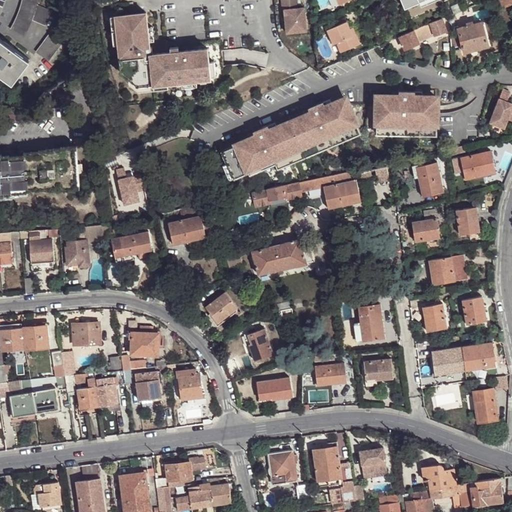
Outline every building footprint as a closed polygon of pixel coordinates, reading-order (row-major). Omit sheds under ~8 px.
[(22,0),(19,13),(16,22),(12,30),(26,37),(30,29),(34,20),(46,26),(53,12),(38,5),(39,1),(38,0),(22,0)] [(298,0),(283,0),(284,9),(286,8),(288,32),(308,29),(306,6),(299,7),(298,0)] [(147,12),(116,16),(119,45),(122,73),(130,79),(136,78),(136,81),(142,86),(155,84),(155,85),(169,83),(183,82),(198,80),(212,78),(212,76),(210,61),(209,47),(180,50),(172,51),(154,53),(153,47),(151,47),(150,41),(149,27),(147,12)] [(414,29),(400,35),(405,48),(419,42),(419,41),(429,37),(435,34),(436,34),(447,29),(442,18),(430,23),(414,29)] [(357,34),(354,27),(351,20),(332,28),(337,42),(341,41),(345,50),(365,42),(361,33),(357,34)] [(489,45),(482,21),(473,23),(473,21),(467,23),(468,25),(458,28),(465,51),(489,45)] [(51,35),(38,52),(51,61),(63,44),(51,35)] [(31,61),(5,41),(0,47),(0,74),(14,84),(31,61)] [(136,78),(130,79),(130,84),(140,92),(170,88),(169,83),(155,85),(155,84),(142,86),(136,81),(136,78)] [(511,90),(503,87),(491,121),(506,126),(509,117),(511,118),(511,101),(508,99),(511,90)] [(378,95),(377,128),(437,128),(437,95),(415,95),(415,91),(399,91),(399,95),(378,95)] [(269,126),(254,133),(256,137),(224,151),(236,179),(250,173),(250,175),(276,164),(359,128),(346,98),(332,104),(326,107),(324,102),(309,109),(311,113),(278,128),(271,131),(269,126)] [(359,128),(276,164),(278,168),(361,132),(359,128)] [(465,145),(454,148),(456,154),(467,151),(465,145)] [(0,153),(0,195),(81,188),(78,146),(0,153)] [(492,157),(490,150),(462,157),(467,178),(477,175),(477,173),(497,168),(494,157),(492,157)] [(231,181),(236,179),(224,151),(222,152),(227,164),(224,165),(231,181)] [(387,162),(375,164),(378,175),(379,182),(390,179),(387,162)] [(433,163),(420,166),(422,175),(419,176),(423,196),(445,191),(439,165),(434,167),(433,163)] [(375,164),(359,167),(362,178),(378,175),(375,164)] [(351,169),(299,180),(301,188),(324,182),(353,176),(351,169)] [(125,170),(118,172),(126,206),(141,202),(139,193),(146,191),(142,176),(128,179),(125,170)] [(357,175),(353,176),(324,182),(329,205),(344,202),(343,199),(351,197),(361,194),(360,187),(357,175)] [(299,180),(284,183),(285,192),(286,196),(287,196),(302,193),(301,188),(299,180)] [(273,186),(254,190),(255,196),(256,203),(271,200),(272,200),(271,195),(285,192),(284,183),(273,186)] [(288,199),(287,196),(286,196),(285,192),(271,195),(272,200),(271,200),(271,203),(288,199)] [(457,209),(460,234),(480,231),(476,206),(457,209)] [(201,214),(168,221),(173,244),(188,240),(188,239),(190,239),(191,245),(214,240),(211,226),(204,227),(201,214)] [(441,236),(437,218),(413,222),(416,240),(441,236)] [(115,223),(101,225),(102,235),(116,234),(115,223)] [(101,225),(81,226),(82,236),(86,236),(87,240),(102,239),(102,235),(101,225)] [(59,228),(49,228),(49,234),(49,237),(59,235),(59,228)] [(40,229),(29,230),(30,237),(32,263),(54,261),(52,239),(41,240),(40,229)] [(152,250),(149,231),(111,239),(115,258),(152,250)] [(252,250),(259,273),(308,262),(307,261),(303,247),(300,238),(252,250)] [(89,265),(87,240),(69,242),(69,246),(65,246),(67,264),(78,263),(79,266),(89,265)] [(0,243),(0,263),(13,262),(11,242),(0,243)] [(238,249),(236,242),(223,247),(225,254),(238,249)] [(303,247),(307,261),(315,260),(311,245),(303,247)] [(464,254),(451,255),(456,280),(468,277),(464,254)] [(456,280),(451,255),(429,259),(433,284),(456,280)] [(33,278),(25,279),(26,295),(34,293),(33,278)] [(215,300),(210,303),(206,306),(211,313),(214,312),(220,320),(237,307),(225,291),(215,300)] [(358,297),(359,305),(379,302),(379,295),(358,297)] [(483,295),(463,299),(468,324),(488,321),(483,295)] [(379,302),(359,305),(361,321),(361,322),(363,322),(365,338),(361,339),(361,340),(385,337),(380,302),(379,302)] [(424,306),(428,331),(447,327),(443,302),(424,306)] [(218,322),(220,320),(214,312),(211,313),(218,322)] [(357,339),(361,339),(365,338),(363,322),(361,322),(361,321),(355,322),(357,339)] [(100,322),(74,323),(75,344),(101,343),(100,322)] [(51,347),(49,325),(2,329),(4,352),(51,347)] [(255,331),(249,333),(253,343),(250,343),(250,345),(256,360),(274,353),(265,327),(255,331)] [(154,333),(140,332),(133,332),(132,353),(158,354),(159,333),(154,333)] [(487,342),(461,346),(465,370),(486,367),(486,364),(495,363),(493,347),(488,348),(487,342)] [(465,370),(461,346),(436,350),(437,356),(432,357),(435,372),(444,370),(444,373),(465,370)] [(57,376),(65,375),(62,351),(53,352),(56,376),(57,376)] [(117,370),(124,370),(122,356),(111,357),(113,371),(117,370)] [(122,356),(124,370),(133,369),(147,367),(146,360),(130,362),(130,356),(122,356)] [(364,360),(366,378),(376,377),(377,379),(378,379),(393,377),(391,358),(364,360)] [(316,370),(317,381),(326,380),(326,383),(327,383),(347,381),(345,362),(318,364),(319,370),(316,370)] [(12,364),(5,365),(7,373),(13,371),(12,364)] [(0,383),(9,382),(7,373),(5,365),(0,365),(0,383)] [(133,369),(124,370),(126,384),(137,382),(139,400),(162,397),(160,385),(158,371),(160,371),(168,370),(168,365),(166,365),(157,366),(147,367),(133,369)] [(113,371),(102,372),(103,378),(114,377),(114,380),(115,384),(115,385),(118,385),(117,370),(113,371)] [(118,385),(126,384),(124,370),(117,370),(118,385)] [(179,375),(182,398),(200,396),(199,382),(201,382),(199,372),(179,375)] [(68,389),(69,394),(76,392),(75,384),(85,382),(85,381),(88,380),(90,380),(89,373),(65,375),(68,389)] [(59,390),(68,389),(65,375),(57,376),(58,382),(59,390)] [(56,376),(26,380),(27,385),(58,382),(57,376),(56,376)] [(257,380),(259,390),(271,388),(272,396),(273,398),(274,398),(293,396),(290,376),(257,380)] [(507,376),(494,377),(496,390),(509,389),(507,376)] [(376,377),(366,378),(367,385),(379,384),(378,379),(377,379),(376,377)] [(20,381),(10,382),(11,390),(21,389),(20,381)] [(9,382),(0,383),(0,397),(11,396),(11,395),(11,390),(10,382),(9,382)] [(115,384),(98,386),(100,405),(106,404),(118,403),(117,397),(115,385),(115,384)] [(98,386),(89,387),(79,388),(81,407),(100,405),(98,386)] [(56,388),(34,392),(36,413),(60,409),(56,388)] [(271,388),(259,390),(260,398),(272,396),(271,388)] [(498,419),(493,388),(473,391),(478,422),(498,419)] [(36,413),(34,392),(11,395),(11,396),(14,416),(36,413)] [(74,426),(76,437),(83,436),(81,425),(74,426)] [(339,445),(329,446),(314,448),(318,480),(343,477),(339,445)] [(361,449),(364,472),(388,469),(384,446),(361,449)] [(295,460),(294,456),(293,449),(269,454),(271,467),(270,469),(270,472),(272,475),(273,477),(286,475),(287,481),(298,479),(295,460)] [(147,457),(140,458),(140,464),(142,470),(149,469),(147,457)] [(168,478),(157,479),(158,486),(164,485),(164,487),(169,487),(186,485),(186,483),(188,482),(188,478),(193,477),(192,471),(208,469),(205,457),(200,457),(187,458),(187,462),(165,465),(168,478)] [(97,464),(81,466),(84,481),(98,479),(97,464)] [(431,487),(457,484),(455,468),(444,469),(444,466),(441,464),(438,464),(423,466),(425,479),(430,479),(431,487)] [(121,475),(125,500),(149,497),(146,472),(121,475)] [(211,479),(211,484),(214,505),(222,504),(223,507),(232,505),(232,502),(233,502),(230,484),(229,484),(228,477),(211,479)] [(505,501),(501,477),(477,481),(477,486),(478,489),(472,490),(475,505),(505,501)] [(98,479),(84,481),(78,482),(82,511),(106,511),(102,478),(98,479)] [(46,486),(46,484),(35,485),(37,494),(41,494),(43,507),(64,504),(60,482),(53,482),(54,485),(46,486)] [(297,485),(299,498),(308,497),(310,496),(308,483),(297,485)] [(463,490),(462,483),(457,484),(431,487),(430,488),(431,495),(432,497),(454,493),(461,492),(464,492),(463,490)] [(189,488),(190,495),(191,495),(193,508),(214,505),(211,484),(201,486),(189,488)] [(354,485),(356,499),(357,499),(365,498),(363,484),(354,485)] [(342,486),(344,501),(354,500),(356,499),(354,485),(342,486)] [(343,501),(344,501),(342,486),(331,488),(333,503),(343,502),(343,501)] [(160,511),(172,511),(171,502),(171,498),(169,487),(164,487),(158,488),(160,511)] [(431,495),(430,488),(411,491),(412,496),(423,495),(425,496),(431,495)] [(472,490),(464,492),(461,492),(463,507),(475,505),(472,490)] [(463,507),(461,492),(454,493),(456,508),(457,508),(463,507)] [(396,493),(379,496),(380,504),(381,511),(399,511),(398,501),(396,493)] [(36,508),(43,507),(41,494),(37,494),(35,494),(36,508)] [(190,495),(171,498),(171,502),(178,501),(179,510),(193,508),(191,495),(190,495)] [(151,511),(149,497),(125,500),(126,511),(151,511)] [(433,511),(432,497),(412,500),(406,501),(407,511),(433,511)]
